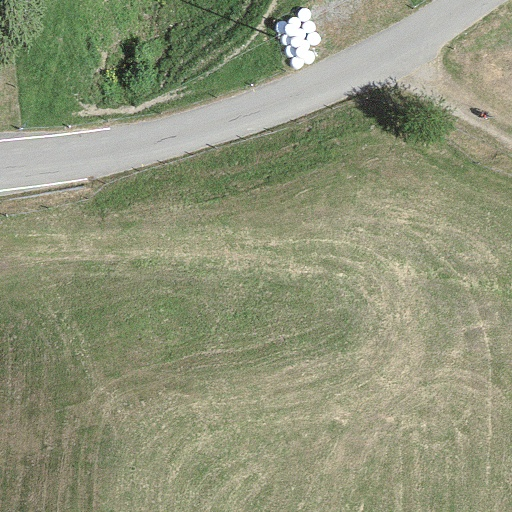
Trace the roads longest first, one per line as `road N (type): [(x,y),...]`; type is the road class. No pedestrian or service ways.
road 1 (residential): [(0,164),(96,154),(200,128),(396,59),(487,0)]
road 2 (track): [(511,132),(396,59)]
